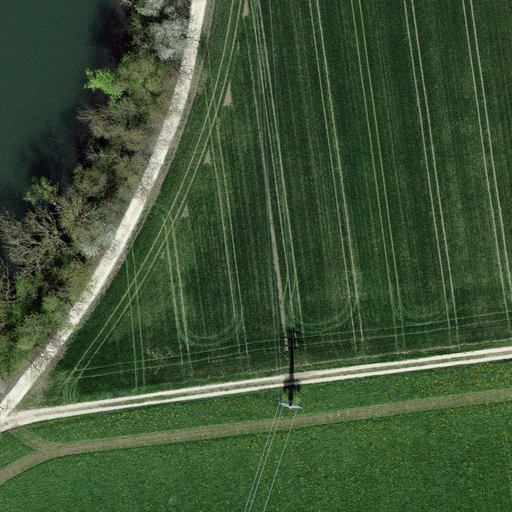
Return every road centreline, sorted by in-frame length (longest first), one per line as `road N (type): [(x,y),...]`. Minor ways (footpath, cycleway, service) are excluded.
road 1 (track): [(511,354),(0,421)]
road 2 (track): [(0,418),(110,259),(176,110),(198,0)]
